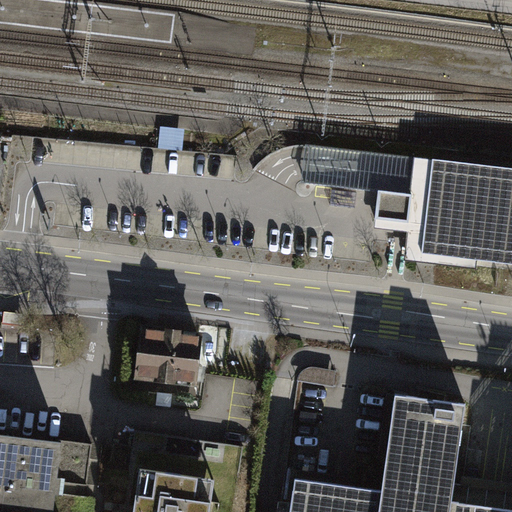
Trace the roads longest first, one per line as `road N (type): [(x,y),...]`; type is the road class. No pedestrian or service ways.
road 1 (primary): [(0,263),(511,336)]
road 2 (residential): [(511,396),(384,368)]
